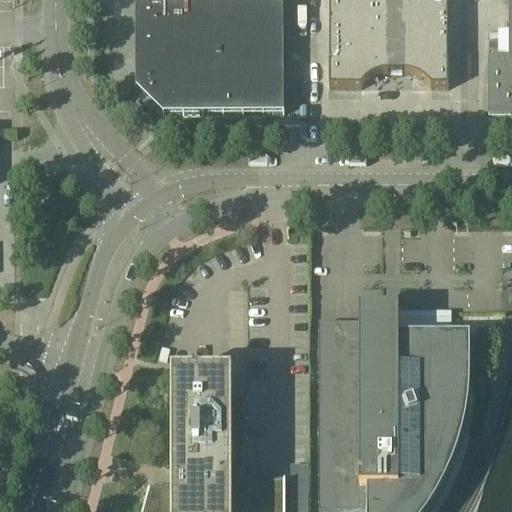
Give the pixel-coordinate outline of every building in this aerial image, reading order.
[(511,0),(508,0),(509,32),(509,37),(498,37),(499,63),(488,63),(488,84),(488,122),(511,121),(511,0)] [(135,91),(162,117),(163,118),(283,117),(283,2),(135,3),(135,91)] [(448,90),(448,2),(330,2),(330,90),(361,90),(365,86),(369,83),(373,80),(378,78),(384,77),(389,76),(389,75),(403,74),(403,76),(408,77),(414,78),(420,80),(426,85),(431,90),(448,90)] [(470,340),(399,340),(399,314),(360,314),(360,328),(319,328),(319,511),(430,511),(442,494),(454,465),(464,436),(469,405),(470,389),(470,340)] [(199,373),(199,375),(199,379),(172,379),(172,468),(174,468),(174,472),(174,488),(167,488),(161,489),(156,490),(150,491),(151,491),(149,491),(143,511),(285,511),(286,484),(284,484),(275,486),(265,486),(256,487),(247,488),(232,488),(232,478),(241,478),(241,469),(233,469),(233,379),(210,379),(210,375),(210,373),(210,372),(209,371),(208,370),(207,369),(206,369),(204,369),(203,369),(202,369),(201,370),(200,371),(199,372),(199,373)] [(291,468),(290,511),(307,511),(308,468),(291,468)]
